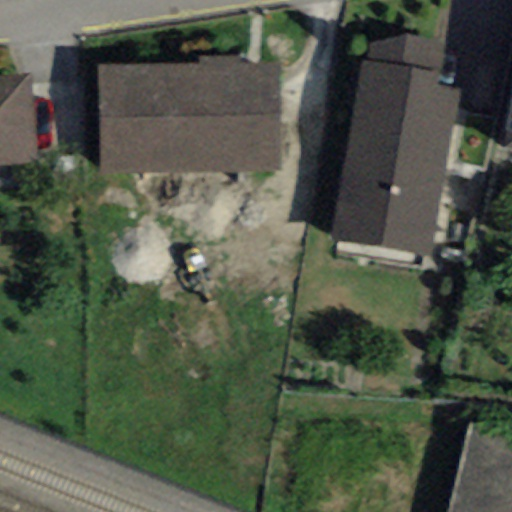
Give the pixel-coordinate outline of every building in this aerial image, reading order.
[(438,74),(443,44),(444,41),(407,36),(370,45),(366,62),(438,74)] [(329,240),(432,256),(458,93),(435,89),(438,74),(366,62),(360,61),(329,240)] [(99,173),(281,169),(279,64),(97,68),(99,173)] [(0,165),(35,162),(26,75),(0,77),(0,165)] [(511,91),(501,148),(511,149),(511,91)] [(511,511),(511,434),(471,424),(448,511),(511,511)]
